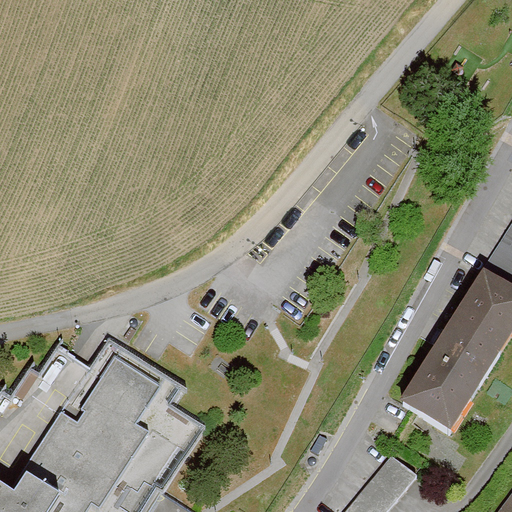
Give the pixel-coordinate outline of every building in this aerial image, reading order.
[(511,318),(511,282),(477,264),(395,399),(448,429),(511,318)] [(108,511),(156,436),(139,425),(161,390),(117,362),(79,422),(58,409),(17,473),(55,498),(46,511),(108,511)] [(0,511),(46,511),(55,498),(17,473),(6,491),(0,487),(0,511)] [(196,511),(159,490),(146,511),(196,511)] [(511,511),(511,494),(499,511),(511,511)]
